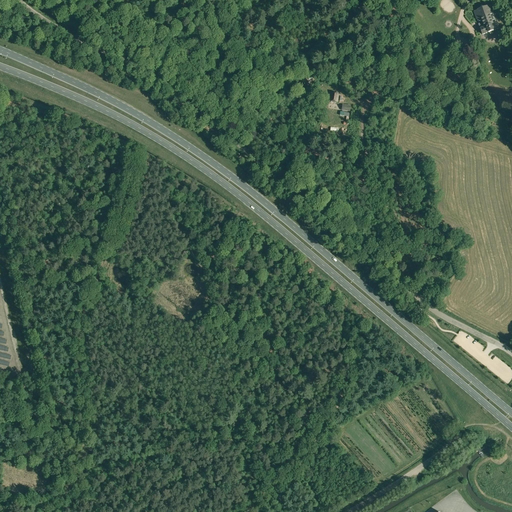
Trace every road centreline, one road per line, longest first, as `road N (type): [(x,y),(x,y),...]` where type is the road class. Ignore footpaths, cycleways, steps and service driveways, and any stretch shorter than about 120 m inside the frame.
road 1 (track): [(332,405),(342,371),(304,392),(283,388),(276,351),(219,299),(176,202),(122,190),(72,323),(82,456),(61,485),(12,510),(0,508)]
road 2 (primary): [(0,66),(190,159),(511,428)]
road 3 (primary): [(511,412),(229,174),(115,102),(0,50)]
road 4 (unclassified): [(511,354),(422,302),(168,85),(18,0)]
road 5 (track): [(228,511),(290,467),(332,405)]
road 6 (unclassified): [(349,511),(458,436)]
